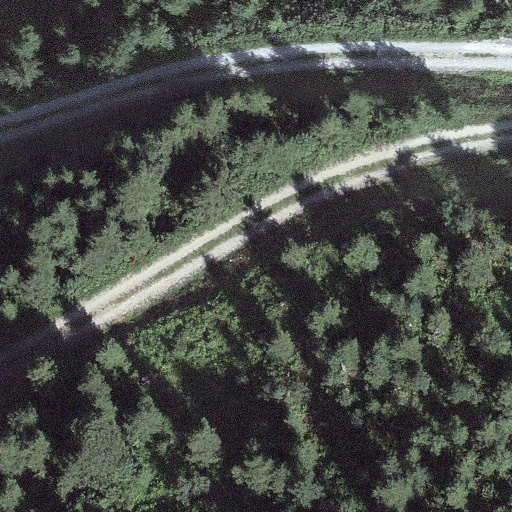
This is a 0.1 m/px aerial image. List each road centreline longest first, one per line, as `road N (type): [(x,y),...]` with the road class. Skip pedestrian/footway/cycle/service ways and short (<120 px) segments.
road 1 (track): [(0,368),(293,193),(376,162),(511,138)]
road 2 (track): [(0,131),(148,87),(265,64),(511,60)]
